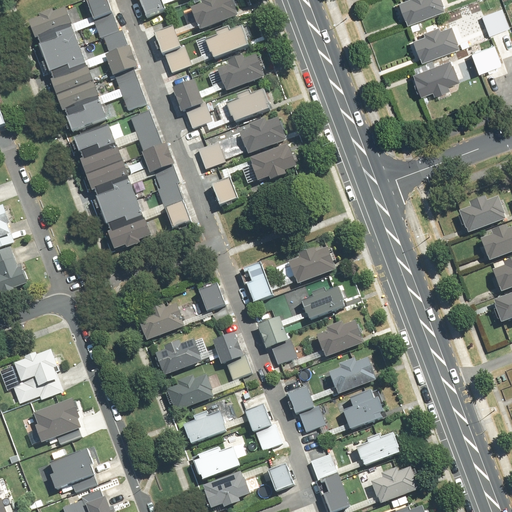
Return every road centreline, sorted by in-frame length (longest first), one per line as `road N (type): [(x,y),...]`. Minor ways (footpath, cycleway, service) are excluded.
road 1 (secondary): [(494,511),(370,189)]
road 2 (residential): [(124,0),(220,253)]
road 3 (residential): [(313,494),(220,253)]
road 4 (residential): [(62,300),(74,313),(146,511)]
road 5 (secondary): [(370,189),(302,0)]
road 6 (residential): [(0,145),(8,147),(62,300)]
road 7 (residential): [(62,300),(203,248),(220,253)]
road 8 (residential): [(370,189),(511,134)]
